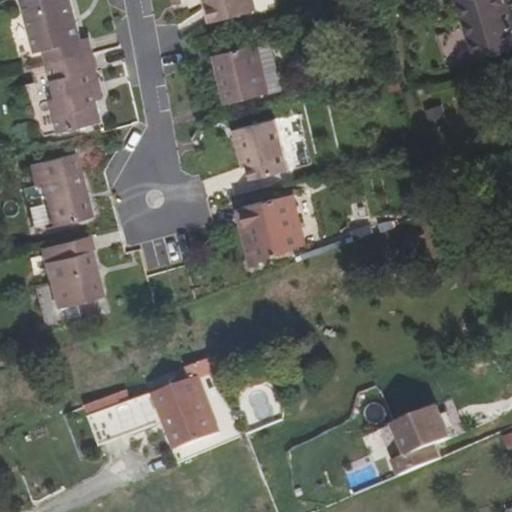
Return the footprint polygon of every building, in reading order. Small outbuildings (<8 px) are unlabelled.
[(90,38),(83,39),(72,0),(28,0),(25,1),(38,52),(46,50),(49,64),(93,53),(90,38)] [(207,0),(213,22),(256,10),(253,0),(207,0)] [(511,15),(507,0),(459,0),(451,2),(460,31),(440,37),(449,66),(511,46),(511,15)] [(217,55),(229,103),(268,93),(264,75),(275,72),(269,46),(258,49),(257,45),(217,55)] [(47,135),(104,121),(98,99),(92,71),(98,68),(93,53),(49,64),(58,98),(39,104),(47,135)] [(105,98),(98,68),(92,71),(98,99),(105,98)] [(275,120),(238,129),(247,165),(251,179),(288,170),(275,120)] [(247,165),(238,129),(233,131),(242,166),(247,165)] [(76,154),(31,166),(35,185),(43,184),(54,227),(92,217),(76,154)] [(294,195),(243,208),(257,264),(306,244),(294,195)] [(44,263),(92,251),(95,250),(91,235),(41,249),(44,263)] [(104,296),(92,251),(44,263),(57,309),(104,296)] [(247,361),(268,353),(263,339),(241,347),(247,361)] [(166,421),(172,419),(183,447),(220,433),(198,378),(162,391),(125,404),(122,405),(132,434),(166,421)] [(453,437),(440,406),(397,424),(410,456),(453,437)] [(183,447),(172,419),(166,421),(178,449),(183,447)] [(159,511),(158,511),(217,511),(201,474),(152,496),(159,511)] [(124,511),(151,511),(146,499),(123,509),(124,511)]
